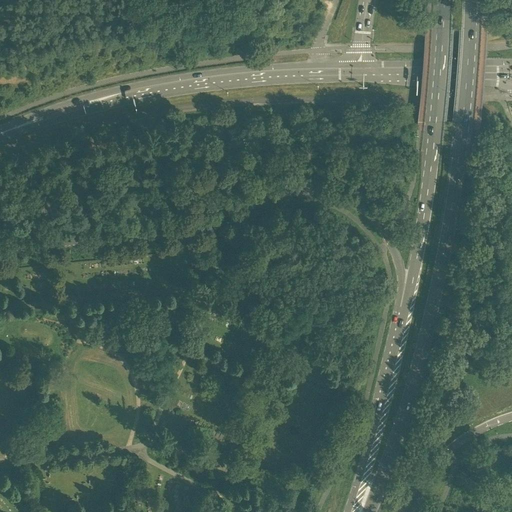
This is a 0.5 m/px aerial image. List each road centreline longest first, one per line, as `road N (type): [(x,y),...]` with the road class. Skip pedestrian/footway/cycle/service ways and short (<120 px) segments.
road 1 (primary): [(368,511),(413,382),(445,241),(470,0)]
road 2 (primary): [(0,250),(158,233),(281,192),(325,192),(353,204),(387,238),(399,264),(401,317)]
road 3 (secondary): [(0,135),(86,103),(182,83),(314,72)]
road 4 (primary): [(443,0),(426,203),(401,317)]
road 5 (primary): [(401,317),(349,511)]
road 6 (primary): [(397,511),(444,453),(511,416)]
road 7 (secondary): [(361,71),(485,68)]
